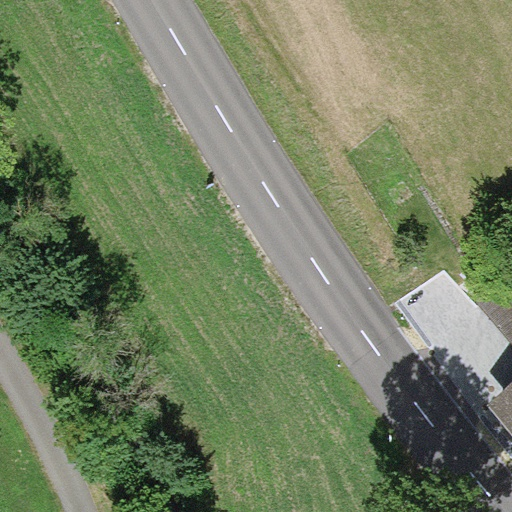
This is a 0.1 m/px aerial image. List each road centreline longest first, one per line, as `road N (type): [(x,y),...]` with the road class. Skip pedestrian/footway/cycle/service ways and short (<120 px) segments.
road 1 (tertiary): [(500,511),(308,263),(145,0)]
road 2 (track): [(0,358),(81,511)]
